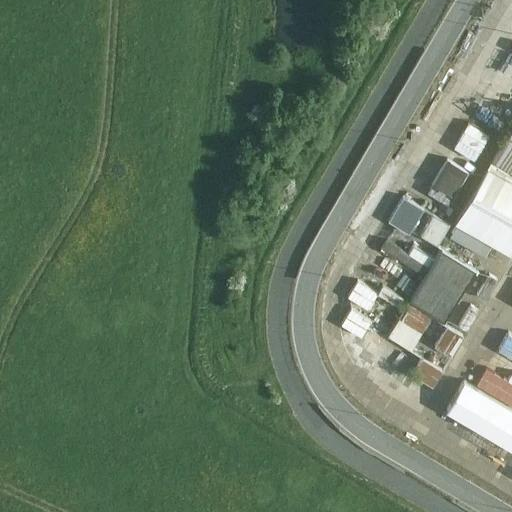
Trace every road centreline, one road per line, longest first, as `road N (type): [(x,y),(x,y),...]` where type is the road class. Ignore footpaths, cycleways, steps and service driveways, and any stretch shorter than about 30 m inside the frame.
road 1 (unclassified): [(499,511),(338,409),(312,368),(304,332),(316,261),(467,0)]
road 2 (track): [(0,351),(22,293),(105,145),(113,0)]
